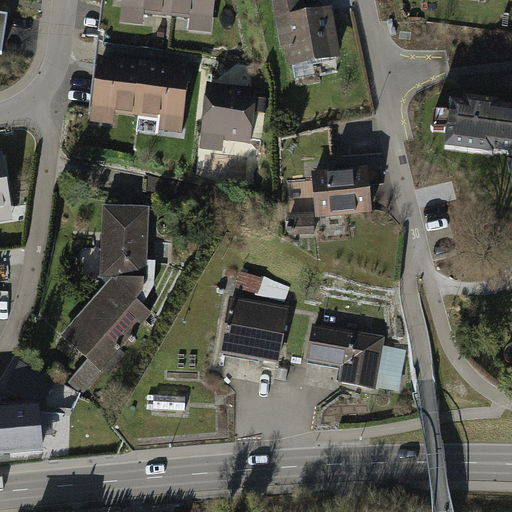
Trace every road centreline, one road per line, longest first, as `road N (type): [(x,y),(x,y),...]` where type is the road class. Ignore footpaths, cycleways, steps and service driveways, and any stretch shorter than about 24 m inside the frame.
road 1 (primary): [(0,493),(326,465),(511,465)]
road 2 (residential): [(365,0),(416,229),(409,282),(426,378)]
road 3 (residential): [(0,359),(16,331),(47,165),(44,125),(32,107)]
